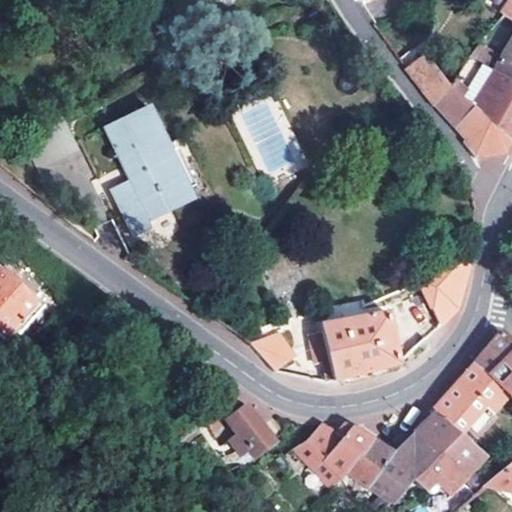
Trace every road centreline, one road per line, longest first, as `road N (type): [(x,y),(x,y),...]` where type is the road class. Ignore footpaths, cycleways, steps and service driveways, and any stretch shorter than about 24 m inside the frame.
road 1 (tertiary): [(478,299),(467,331),(418,381),(350,406),(305,405),(273,393),(0,196)]
road 2 (residential): [(346,0),(408,92),(481,183),(503,196)]
